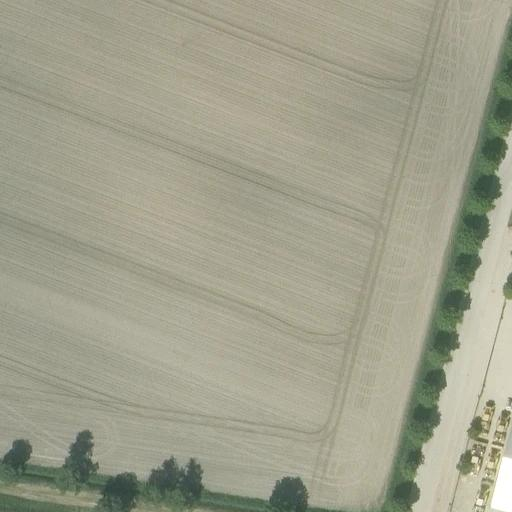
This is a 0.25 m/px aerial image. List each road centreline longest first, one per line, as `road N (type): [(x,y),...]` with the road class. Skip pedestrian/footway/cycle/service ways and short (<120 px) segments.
road 1 (unclassified): [(417,511),(511,152)]
road 2 (track): [(123,511),(0,492)]
